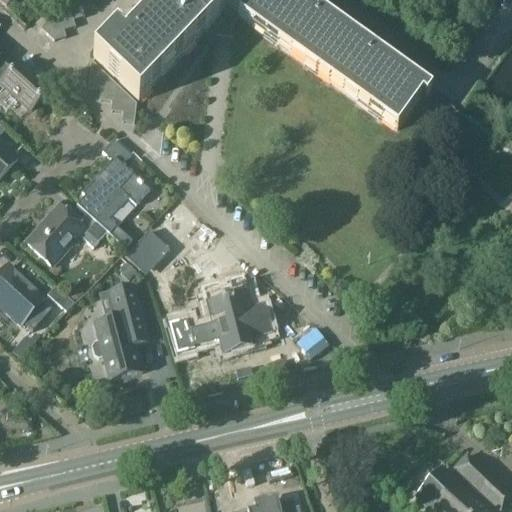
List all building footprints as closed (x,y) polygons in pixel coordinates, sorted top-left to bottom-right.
[(0,0),(0,4),(6,10),(14,0),(0,0)] [(83,12),(78,0),(68,0),(66,3),(73,23),(85,19),(83,12)] [(78,0),(83,12),(94,8),(92,2),(91,0),(78,0)] [(425,101),(430,94),(300,0),(143,0),(96,50),(99,53),(92,60),(138,104),(227,11),(396,133),(421,98),(425,101)] [(74,30),(73,23),(66,3),(57,13),(64,34),(74,30)] [(66,40),(64,34),(57,13),(47,24),(54,44),(66,40)] [(30,112),(48,92),(18,65),(12,71),(2,62),(0,63),(0,87),(1,86),(30,112)] [(100,95),(103,75),(93,65),(88,93),(100,95)] [(103,75),(100,95),(98,103),(111,106),(114,86),(103,75)] [(125,96),(114,86),(111,106),(109,114),(121,116),(125,96)] [(136,106),(125,96),(121,116),(120,124),(132,126),(136,106)] [(75,209),(84,217),(106,236),(124,253),(130,247),(132,245),(106,222),(125,201),(135,209),(149,193),(121,168),(131,158),(113,142),(101,154),(111,163),(80,196),(84,199),(75,209)] [(0,179),(16,162),(0,147),(0,179)] [(106,236),(84,217),(76,226),(59,211),(26,247),(50,268),(78,238),(92,251),(106,236)] [(147,266),(153,272),(170,254),(149,234),(124,260),(140,274),(147,266)] [(8,268),(0,277),(0,310),(19,327),(43,300),(8,268)] [(55,288),(47,297),(66,315),(74,306),(55,288)] [(75,288),(69,295),(69,299),(73,303),(78,302),(84,296),(84,291),(80,288),(75,288)] [(103,360),(110,384),(142,376),(135,348),(148,345),(134,289),(109,296),(115,321),(95,327),(100,345),(95,346),(92,350),(95,359),(99,361),(103,360)] [(216,325),(210,326),(190,331),(187,322),(175,325),(174,325),(169,326),(177,357),(188,354),(187,353),(196,351),(195,348),(220,342),(224,354),(255,346),(253,339),(268,335),(261,308),(251,311),(246,312),(243,299),(211,307),(216,325)] [(504,511),(511,503),(511,499),(467,458),(454,473),(480,498),(476,502),(442,470),(415,499),(429,511),(487,511),(484,509),(488,504),(496,511),(504,511)] [(294,511),(292,511),(274,511),(272,502),(256,506),(257,511),(255,511),(294,511)]
